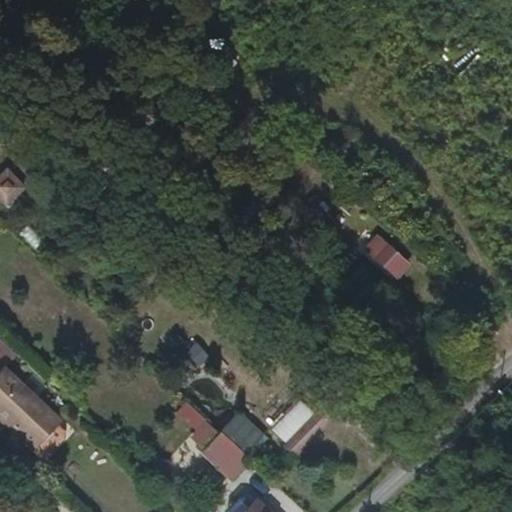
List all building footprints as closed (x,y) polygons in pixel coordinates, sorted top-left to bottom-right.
[(0,186),(0,194),(8,201),(21,188),(9,177),(0,186)] [(370,250),(398,276),(409,264),(380,239),(370,250)] [(0,373),(0,412),(36,446),(60,420),(5,368),(0,373)] [(286,445),(311,417),(295,403),(270,431),(286,445)] [(188,404),(177,415),(205,442),(216,431),(188,404)] [(285,446),(296,458),(334,419),(322,408),(285,446)] [(0,412),(0,421),(31,451),(36,446),(0,412)] [(232,441),(224,433),(205,452),(214,460),(232,441)] [(232,441),(214,460),(235,480),(253,461),(232,441)]
